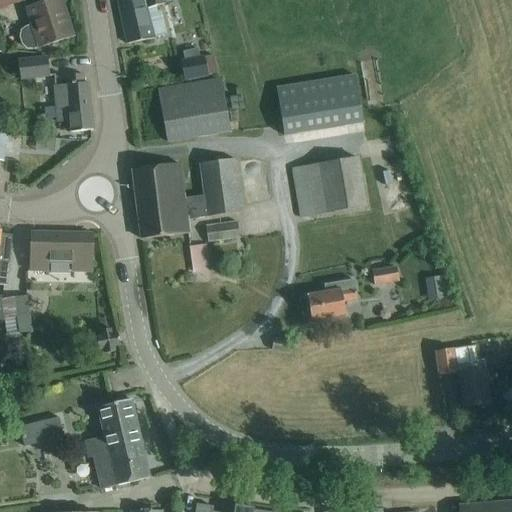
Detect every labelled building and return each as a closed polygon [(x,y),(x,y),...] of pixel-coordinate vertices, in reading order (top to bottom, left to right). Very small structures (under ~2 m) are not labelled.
[(51,0),(26,8),(32,24),(26,26),(20,30),(18,37),(21,44),(25,48),(32,48),(39,46),(40,48),(49,45),(50,47),(53,46),(52,44),(73,37),(60,0),(51,0)] [(120,0),(118,1),(127,44),(154,38),(163,36),(166,33),(162,12),(156,12),(155,7),(164,5),(164,4),(170,2),(169,0),(120,0)] [(185,60),(180,61),(183,80),(207,76),(206,75),(215,73),(211,55),(203,57),(203,56),(201,57),(198,48),(183,51),(185,60)] [(48,57),(18,61),(21,80),(50,76),(48,57)] [(54,85),(58,122),(69,121),(71,132),(93,130),(88,83),(84,83),(83,74),(66,76),(67,84),(54,85)] [(355,75),(277,88),(284,136),(362,123),(355,75)] [(221,79),(177,86),(157,90),(166,142),(186,138),(230,131),(221,79)] [(292,169),(300,217),(366,207),(358,158),(292,169)] [(153,167),(133,170),(142,239),(162,237),(189,234),(187,220),(207,217),(242,212),(235,159),(199,164),(204,196),(184,198),(180,164),(153,167)] [(240,237),(239,222),(208,226),(210,241),(240,237)] [(31,253),(30,270),(49,270),(50,263),(71,264),(71,271),(91,271),(92,234),(31,233),(31,253)] [(0,283),(7,284),(12,235),(0,234),(0,283)] [(209,266),(205,245),(188,248),(192,269),(209,266)] [(399,281),(396,267),(372,271),(374,285),(399,281)] [(442,278),(427,281),(430,300),(446,297),(442,278)] [(307,296),(308,302),(311,322),(345,316),(343,302),(357,300),(353,280),(324,285),(325,293),(307,296)] [(1,300),(4,319),(16,317),(19,333),(31,331),(25,296),(1,300)] [(101,331),(102,336),(96,337),(98,350),(104,349),(105,353),(115,351),(114,346),(120,345),(117,332),(112,334),(111,329),(101,331)] [(271,350),(289,354),(291,342),(274,338),(271,350)] [(453,347),(437,350),(440,371),(456,368),(463,408),(491,404),(483,360),(478,361),(476,347),(454,350),(453,347)] [(93,456),(100,488),(130,483),(149,478),(131,399),(111,404),(97,407),(100,419),(95,420),(96,425),(101,424),(104,437),(85,441),(88,453),(89,457),(93,456)] [(511,511),(511,501),(459,506),(459,511),(511,511)]
